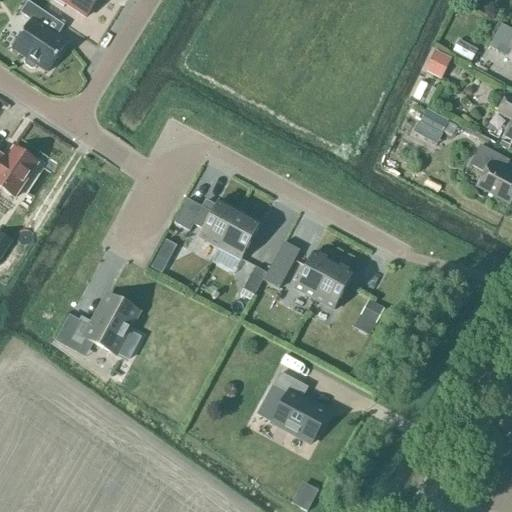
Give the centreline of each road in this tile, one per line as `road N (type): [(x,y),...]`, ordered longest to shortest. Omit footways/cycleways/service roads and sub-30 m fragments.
road 1 (residential): [(405,253),(207,154),(133,173)]
road 2 (unclassified): [(414,511),(511,335)]
road 3 (unknown): [(155,170),(83,305)]
road 4 (residential): [(72,131),(151,0)]
